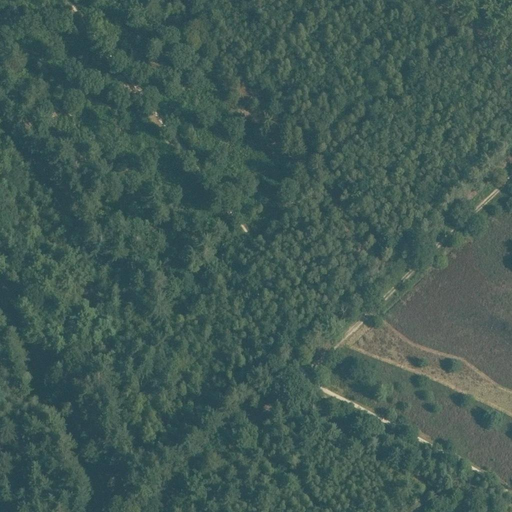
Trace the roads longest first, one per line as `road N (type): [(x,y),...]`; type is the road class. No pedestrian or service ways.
road 1 (track): [(150,511),(511,180)]
road 2 (track): [(0,277),(120,511)]
